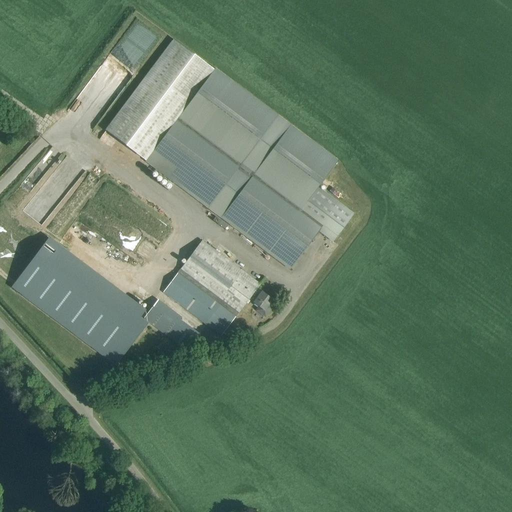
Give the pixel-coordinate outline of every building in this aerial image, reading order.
[(106,131),(146,160),(214,70),(174,40),(106,131)] [(333,242),(354,214),(318,187),(338,159),(214,70),(146,161),(290,270),(318,231),(333,242)] [(12,287),(112,362),(117,365),(122,358),(145,328),(148,323),(140,317),(146,309),(49,238),(41,248),(12,287)] [(258,287),(202,242),(164,292),(221,335),(249,298),(254,302),(253,303),(259,307),(257,310),(265,316),(272,308),(269,305),(273,300),(262,291),(261,292),(257,288),(258,287)] [(157,301),(144,318),(187,350),(200,334),(199,333),(199,334),(180,320),(182,318),(158,300),(157,301)]
